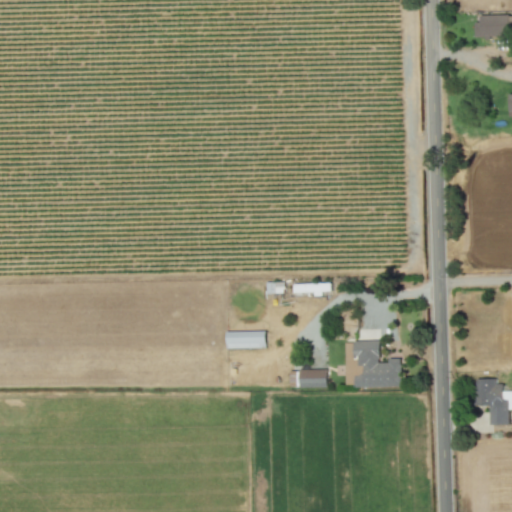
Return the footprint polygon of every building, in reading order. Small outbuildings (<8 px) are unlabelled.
[(477,37),(511,35),(511,14),(477,16),(477,37)] [(330,283),(294,284),(294,293),(314,293),(314,296),(323,296),(322,291),(331,291),(330,283)] [(227,349),(266,348),(266,331),(226,332),(227,349)] [(402,386),(402,360),(380,361),(380,341),(345,342),(346,388),(402,386)] [(327,387),(327,370),(299,370),(299,382),(297,382),(297,387),(327,387)] [(490,425),(509,425),(509,410),(511,409),(511,391),(503,391),(503,384),(496,384),(496,379),(477,379),(477,405),(489,405),(490,425)]
